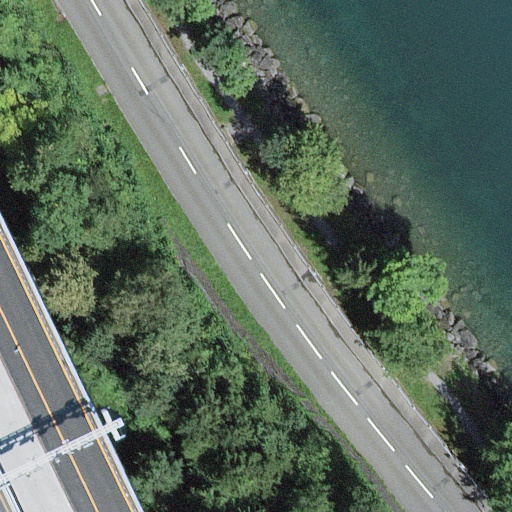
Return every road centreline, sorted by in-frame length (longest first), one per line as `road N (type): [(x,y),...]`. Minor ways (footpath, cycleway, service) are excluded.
road 1 (tertiary): [(92,0),(283,305),(443,511)]
road 2 (motorway): [(70,511),(0,363)]
